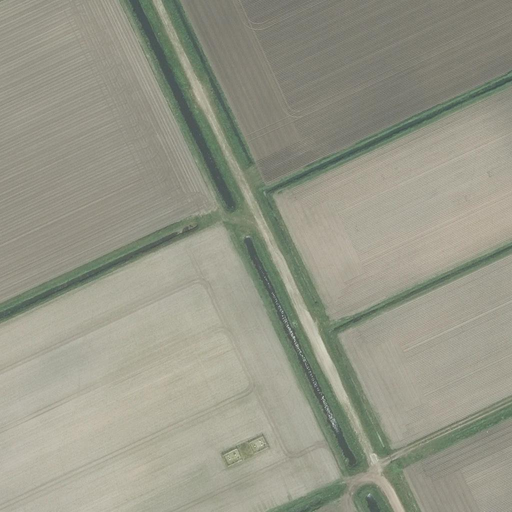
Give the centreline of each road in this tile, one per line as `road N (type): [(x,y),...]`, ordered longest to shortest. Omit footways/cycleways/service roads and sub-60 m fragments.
road 1 (track): [(397,511),(159,0)]
road 2 (track): [(511,401),(375,465)]
